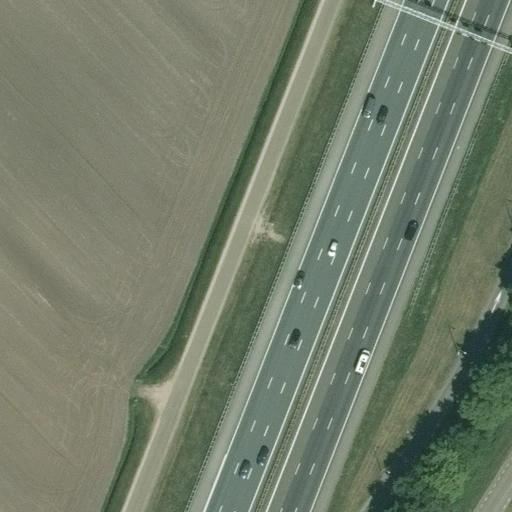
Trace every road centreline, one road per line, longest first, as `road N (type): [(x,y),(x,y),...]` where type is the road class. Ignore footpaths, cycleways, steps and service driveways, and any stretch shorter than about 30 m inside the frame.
road 1 (motorway): [(426,0),(225,511)]
road 2 (unclassified): [(132,511),(332,0)]
road 3 (motorway): [(289,511),(488,0)]
road 4 (motorway): [(370,511),(472,357),(511,268)]
